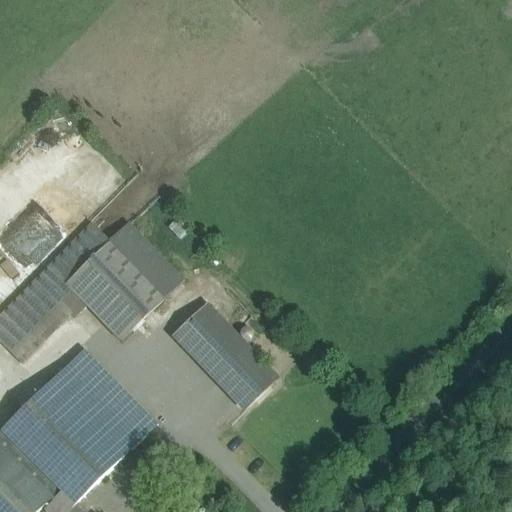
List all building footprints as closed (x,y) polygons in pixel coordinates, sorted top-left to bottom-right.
[(7,309),(0,316),(0,345),(22,368),(70,318),(74,322),(86,309),(120,345),(145,321),(149,317),(184,284),(129,225),(109,243),(91,225),(7,309)] [(235,334),(208,306),(192,322),(172,340),(243,415),(262,396),(279,380),(248,348),(235,334)] [(253,338),(253,336),(253,334),(252,332),(250,331),(248,330),(246,330),(244,330),(242,331),(241,333),(240,335),(240,337),(241,339),(242,341),(244,342),(246,343),(248,343),(250,342),(252,340),(253,338)] [(0,511),(82,511),(78,507),(159,427),(84,351),(0,434),(0,511)] [(182,491),(166,506),(171,511),(194,511),(199,508),(182,491)]
